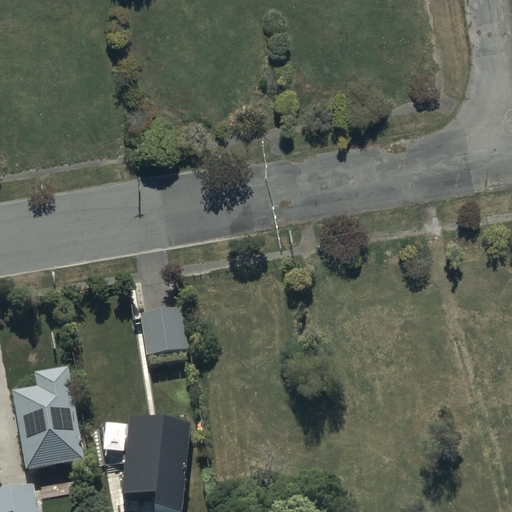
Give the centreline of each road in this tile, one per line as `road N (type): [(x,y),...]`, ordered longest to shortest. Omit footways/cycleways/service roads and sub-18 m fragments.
road 1 (residential): [(0,240),(271,195)]
road 2 (track): [(271,195),(511,161)]
road 3 (track): [(485,0),(510,161)]
